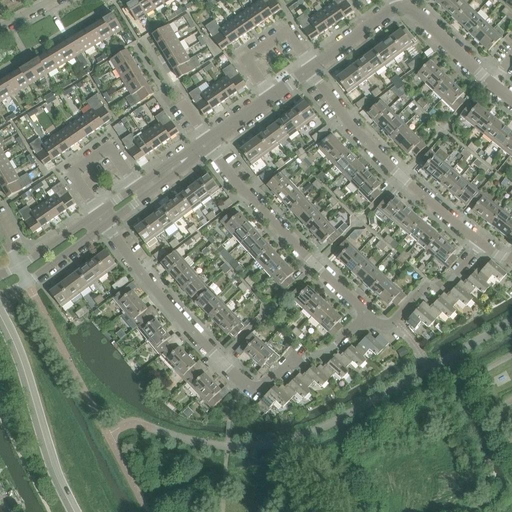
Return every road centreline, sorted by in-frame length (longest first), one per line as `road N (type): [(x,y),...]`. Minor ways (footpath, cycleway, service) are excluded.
road 1 (residential): [(107,225),(165,304),(252,390),(294,361),(327,353),(370,318)]
road 2 (residential): [(311,66),(400,176),(484,244)]
road 3 (residential): [(370,318),(205,144)]
road 4 (unclassified): [(74,511),(0,314)]
road 5 (residential): [(98,213),(71,173),(109,147),(138,186)]
road 6 (residential): [(271,94),(247,59),(287,32),(311,66)]
road 7 (residential): [(489,82),(412,6),(398,5)]
